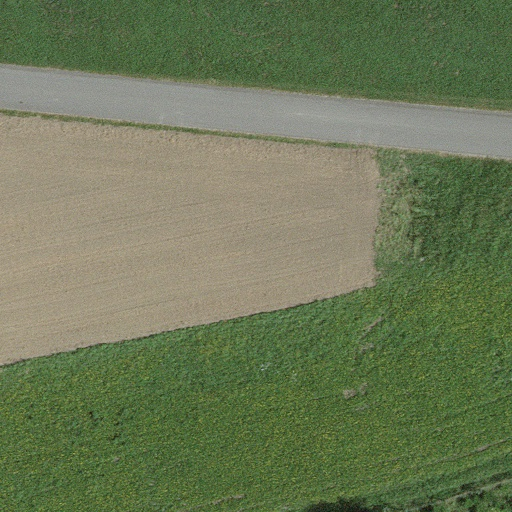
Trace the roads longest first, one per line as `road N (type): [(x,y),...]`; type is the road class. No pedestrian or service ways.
road 1 (unclassified): [(511,134),(0,88)]
road 2 (track): [(325,511),(511,460)]
